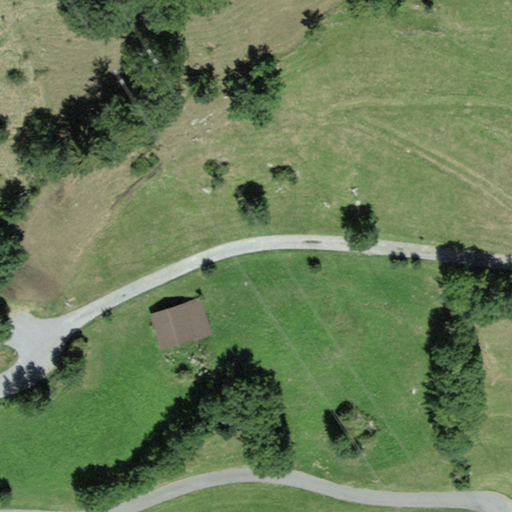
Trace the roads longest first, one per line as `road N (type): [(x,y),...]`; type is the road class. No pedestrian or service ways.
road 1 (track): [(511,259),(250,247),(144,286),(46,336)]
road 2 (track): [(505,511),(500,502),(367,497),(292,473),(220,475),(114,511)]
